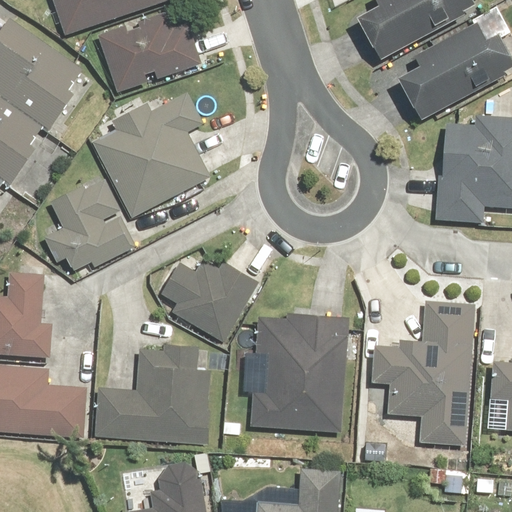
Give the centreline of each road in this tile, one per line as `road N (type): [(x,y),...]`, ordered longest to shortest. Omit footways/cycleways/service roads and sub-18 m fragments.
road 1 (residential): [(295,81),(273,174),(279,206),(307,229),(326,232),(367,208)]
road 2 (residential): [(367,208),(375,180),(366,152),(295,81)]
